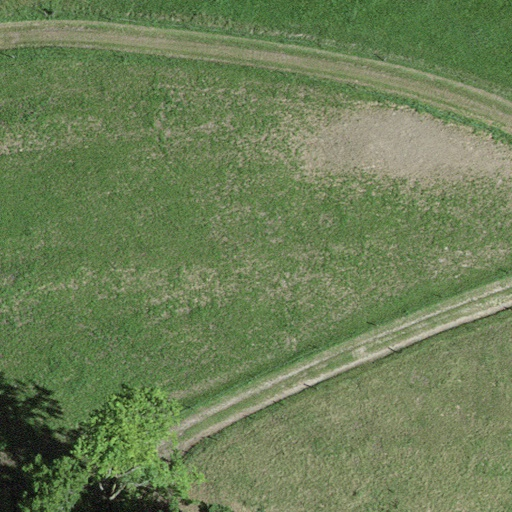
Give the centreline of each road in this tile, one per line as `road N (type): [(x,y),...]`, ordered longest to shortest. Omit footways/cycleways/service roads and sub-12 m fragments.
road 1 (track): [(0,32),(120,21),(349,54),(511,120)]
road 2 (track): [(511,261),(397,302),(236,378),(147,428),(128,453)]
